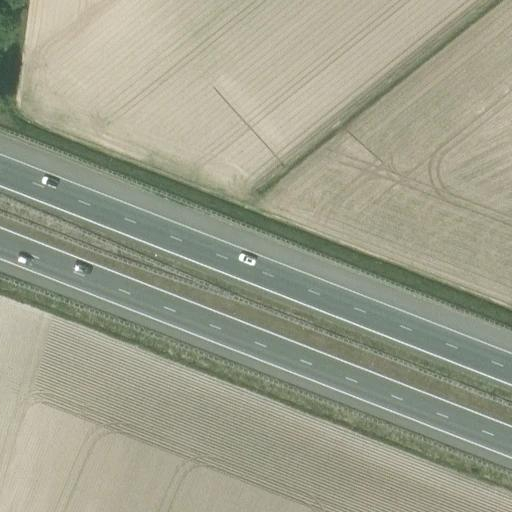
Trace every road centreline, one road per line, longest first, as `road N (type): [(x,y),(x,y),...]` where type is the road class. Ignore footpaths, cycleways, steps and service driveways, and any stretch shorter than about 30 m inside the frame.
road 1 (motorway): [(511,368),(0,166)]
road 2 (motorway): [(0,248),(511,447)]
